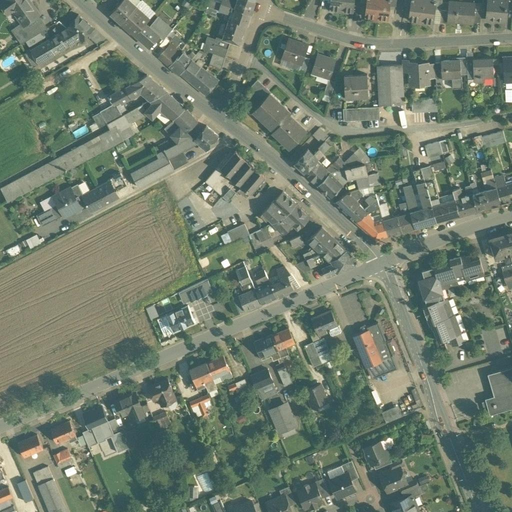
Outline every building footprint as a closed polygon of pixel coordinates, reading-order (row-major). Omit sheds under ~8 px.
[(29,0),(2,0),(0,2),(0,12),(3,17),(13,10),(22,22),(24,25),(33,19),(39,15),(39,14),(29,0)] [(129,0),(122,0),(111,13),(121,23),(137,6),(129,0)] [(221,3),(213,0),(209,0),(207,6),(210,7),(219,10),(221,3)] [(255,1),(250,0),(238,0),(238,1),(234,0),(222,0),(221,3),(251,13),(255,1)] [(330,0),(329,9),(338,10),(338,12),(341,12),(342,0),(330,0)] [(342,0),(341,12),(345,13),(345,11),(353,12),(354,0),(342,0)] [(366,0),(366,3),(365,16),(373,18),(373,21),(376,21),(378,0),(366,0)] [(378,0),(376,21),(380,21),(380,18),(388,19),(390,6),(390,0),(378,0)] [(410,0),(410,6),(408,19),(417,20),(417,22),(421,23),(423,0),(410,0)] [(433,0),(423,0),(421,23),(425,23),(425,21),(434,22),(435,8),(436,0),(433,0)] [(442,0),(433,0),(436,0),(435,8),(441,9),(442,0)] [(474,0),(449,0),(448,10),(448,21),(473,23),(473,21),(474,9),(474,0)] [(507,0),(488,0),(488,2),(487,16),(487,18),(506,20),(507,0)] [(251,13),(221,3),(219,10),(234,14),(232,20),(245,24),(247,25),(251,13)] [(137,6),(121,23),(127,28),(128,26),(131,29),(130,30),(131,30),(141,19),(145,23),(146,23),(150,18),(137,6)] [(448,10),(441,9),(440,23),(447,24),(448,21),(448,10)] [(94,28),(78,14),(67,28),(59,33),(67,47),(80,39),(82,42),(94,28)] [(48,28),(39,15),(33,19),(41,32),(48,28)] [(22,22),(12,29),(22,44),(41,32),(33,19),(24,25),(22,22)] [(141,19),(131,30),(135,35),(145,23),(141,19)] [(232,20),(230,19),(223,38),(239,43),(245,24),(232,20)] [(172,30),(161,20),(156,25),(167,35),(172,30)] [(150,27),(146,23),(145,23),(135,35),(150,47),(156,39),(160,35),(150,27)] [(156,25),(153,23),(150,27),(160,35),(156,39),(160,43),(167,35),(156,25)] [(59,33),(25,53),(33,67),(67,47),(59,33)] [(172,41),(168,38),(162,45),(167,49),(172,53),(177,46),(172,41)] [(308,45),(289,38),(282,57),(302,64),(308,45)] [(228,49),(214,44),(211,53),(213,53),(225,57),(228,49)] [(167,49),(159,57),(169,66),(182,51),(177,46),(172,53),(167,49)] [(182,51),(169,66),(177,73),(185,65),(187,66),(192,60),(188,57),(182,51)] [(225,57),(213,53),(209,65),(221,69),(225,57)] [(335,60),(317,54),(311,72),(330,78),(335,60)] [(492,58),(472,59),(473,73),(473,78),(493,77),(492,58)] [(460,59),(441,60),(441,62),(442,78),(452,78),(453,88),(462,87),(462,74),(461,60),(460,60),(460,59)] [(196,63),(192,60),(187,66),(181,74),(206,95),(219,80),(196,63)] [(429,62),(417,63),(417,61),(409,62),(409,71),(410,85),(415,84),(415,85),(424,85),(425,84),(430,84),(429,77),(429,64),(429,62)] [(402,64),(377,65),(379,105),(404,104),(403,71),(402,64)] [(147,74),(109,96),(114,104),(115,105),(116,104),(120,102),(122,105),(123,104),(142,94),(149,100),(151,99),(166,91),(147,74)] [(367,74),(344,75),(345,98),(368,97),(367,74)] [(258,79),(250,88),(263,100),(269,93),(271,92),(258,79)] [(328,80),(324,94),(331,96),(335,82),(328,80)] [(172,96),(166,91),(151,99),(156,104),(157,104),(149,108),(161,119),(162,118),(169,124),(186,108),(172,95),(172,96)] [(291,113),(269,93),(263,100),(253,110),(273,130),(272,131),(290,148),(306,131),(289,115),(291,113)] [(437,97),(412,99),(412,112),(437,111),(437,97)] [(122,115),(115,118),(119,131),(129,125),(134,134),(139,132),(133,121),(148,112),(146,110),(149,108),(156,104),(151,99),(127,112),(122,115)] [(123,104),(122,105),(120,102),(116,104),(122,115),(127,112),(123,104)] [(114,104),(101,112),(106,123),(115,118),(122,115),(116,104),(115,105),(114,104)] [(380,119),(379,107),(357,108),(345,108),(343,108),(344,121),(380,119)] [(169,124),(164,128),(178,142),(191,135),(187,131),(198,120),(186,108),(169,124)] [(101,112),(93,116),(99,127),(106,123),(101,112)] [(110,129),(1,188),(8,202),(124,140),(119,131),(115,118),(106,123),(110,129)] [(129,125),(119,131),(124,140),(134,134),(129,125)] [(170,146),(164,149),(168,157),(177,152),(198,142),(201,144),(198,148),(200,149),(203,146),(207,150),(219,136),(207,125),(202,130),(195,138),(191,135),(178,142),(170,146)] [(202,130),(198,127),(191,135),(195,138),(202,130)] [(313,134),(322,142),(328,136),(319,127),(313,134)] [(502,130),(481,136),(484,146),(485,148),(506,141),(502,130)] [(481,135),(474,137),(477,148),(484,146),(481,136),(481,135)] [(329,137),(325,141),(330,146),(334,141),(329,137)] [(445,139),(439,141),(442,152),(448,151),(445,139)] [(167,140),(154,147),(157,153),(164,149),(170,146),(167,140)] [(325,141),(320,146),(319,149),(323,153),(330,146),(325,141)] [(439,141),(424,145),(428,157),(442,153),(442,152),(439,141)] [(360,147),(354,152),(363,164),(365,163),(373,161),(360,147)] [(307,148),(294,163),(304,173),(317,160),(323,153),(319,149),(314,154),(307,148)] [(157,153),(129,168),(138,186),(174,168),(168,157),(164,149),(157,153)] [(233,154),(221,168),(244,187),(251,194),(266,176),(236,150),(233,154)] [(177,152),(168,157),(174,168),(174,169),(183,164),(177,152)] [(244,187),(221,168),(233,154),(230,152),(205,181),(228,200),(235,193),(237,195),(244,187)] [(354,152),(344,162),(350,167),(357,165),(363,164),(354,152)] [(344,162),(338,156),(326,169),(330,172),(337,170),(350,167),(344,162)] [(317,160),(304,173),(317,185),(330,172),(326,169),(317,160)] [(445,161),(433,163),(435,169),(446,167),(445,161)] [(365,163),(363,164),(357,165),(359,177),(368,175),(365,163)] [(350,167),(337,170),(338,174),(335,177),(330,172),(317,185),(330,197),(348,180),(356,178),(359,177),(357,165),(350,167)] [(429,165),(421,167),(425,181),(433,179),(429,165)] [(425,181),(421,167),(413,170),(423,206),(422,208),(432,205),(425,181)] [(487,180),(493,178),(491,170),(484,172),(487,180)] [(120,172),(108,179),(109,182),(110,181),(115,191),(126,185),(127,184),(120,172)] [(368,175),(359,177),(356,178),(359,189),(369,187),(381,184),(378,172),(368,175)] [(503,175),(493,178),(496,187),(506,184),(503,175)] [(487,182),(488,186),(493,187),(494,188),(496,187),(493,178),(487,180),(484,181),(484,183),(487,182)] [(455,198),(440,202),(433,179),(425,181),(432,205),(436,221),(460,215),(455,198)] [(78,183),(54,196),(64,215),(64,217),(88,204),(91,211),(105,204),(96,188),(91,191),(85,181),(78,184),(78,183)] [(109,182),(96,188),(105,204),(118,196),(115,191),(110,181),(109,182)] [(511,182),(506,184),(496,187),(501,203),(511,199),(511,182)] [(411,184),(403,186),(406,199),(408,204),(410,211),(418,209),(411,184)] [(359,189),(348,192),(352,196),(360,197),(365,196),(367,194),(367,193),(370,192),(369,187),(359,189)] [(494,188),(473,194),(477,210),(501,203),(496,187),(494,188)] [(460,188),(453,190),(455,198),(462,196),(460,188)] [(283,191),(262,212),(272,222),(284,217),(297,204),(283,191)] [(348,192),(334,202),(347,214),(360,204),(352,196),(348,192)] [(376,193),(377,197),(379,205),(386,203),(383,192),(376,193)] [(462,196),(455,198),(460,215),(477,210),(473,194),(472,193),(468,194),(462,196)] [(54,196),(41,202),(45,210),(51,207),(58,204),(54,196)] [(360,204),(347,214),(355,221),(368,212),(379,205),(377,197),(375,199),(373,198),(371,200),(372,202),(364,208),(360,204)] [(58,204),(51,207),(56,219),(64,215),(58,204)] [(311,216),(297,204),(284,217),(272,222),(282,234),(287,231),(293,225),(298,230),(311,216)] [(408,204),(400,206),(402,213),(397,215),(402,231),(415,227),(410,211),(408,204)] [(368,212),(372,218),(382,215),(381,211),(379,205),(368,212)] [(418,209),(410,211),(415,227),(436,221),(432,205),(422,208),(418,209)] [(45,210),(36,215),(42,226),(56,219),(51,207),(45,210)] [(388,209),(381,211),(382,215),(383,219),(390,217),(388,209)] [(368,212),(355,221),(360,226),(361,225),(374,222),(372,218),(368,212)] [(390,217),(383,219),(387,235),(402,231),(397,215),(390,217)] [(374,222),(361,225),(360,226),(373,237),(377,238),(387,235),(383,219),(374,222)] [(244,223),(228,231),(233,242),(250,234),(244,223)] [(322,226),(308,239),(315,245),(310,251),(304,253),(307,259),(322,252),(335,239),(336,239),(322,226)] [(267,227),(256,232),(261,242),(272,237),(267,227)] [(303,232),(289,239),(293,246),(307,239),(303,232)] [(37,234),(26,239),(31,248),(41,242),(37,234)] [(504,235),(490,239),(492,244),(489,245),(490,251),(493,250),(496,258),(503,256),(503,253),(509,251),(504,235)] [(335,239),(322,252),(307,259),(311,267),(323,261),(322,257),(326,256),(331,260),(346,249),(335,239)] [(20,243),(5,249),(8,256),(22,250),(20,243)] [(357,259),(346,249),(331,260),(332,263),(338,271),(356,263),(357,259)] [(445,262),(434,266),(422,270),(424,276),(422,276),(419,283),(419,285),(417,285),(419,292),(422,291),(424,297),(421,298),(423,306),(423,307),(427,318),(430,325),(431,324),(433,329),(434,328),(439,341),(446,339),(447,343),(451,341),(453,346),(464,342),(461,333),(454,314),(454,315),(448,300),(445,298),(447,294),(445,288),(458,285),(457,280),(466,278),(466,280),(484,275),(480,258),(471,261),(469,255),(461,258),(460,256),(449,259),(450,260),(445,261),(445,262)] [(307,259),(296,264),(297,266),(304,272),(312,269),(311,267),(307,259)] [(332,263),(322,267),(326,276),(338,271),(332,263)] [(511,263),(502,266),(503,271),(511,268),(511,263)] [(255,288),(246,266),(236,270),(242,284),(240,285),(244,293),(239,295),(245,310),(262,304),(255,288)] [(285,267),(277,270),(281,278),(288,275),(291,273),(285,267)] [(511,280),(511,268),(503,271),(502,272),(505,282),(506,282),(511,280)] [(264,270),(254,274),(258,283),(261,282),(262,285),(255,288),(262,304),(277,297),(270,282),(264,270)] [(281,278),(270,282),(277,297),(294,290),(288,275),(281,278)] [(207,278),(181,291),(186,302),(207,294),(205,289),(211,286),(207,278)] [(348,301),(357,299),(356,292),(339,296),(341,307),(349,305),(348,301)] [(239,295),(233,297),(239,313),(245,310),(239,295)] [(154,303),(145,307),(150,318),(159,314),(154,303)] [(182,311),(175,314),(174,311),(166,314),(166,315),(173,332),(181,329),(180,328),(195,321),(188,306),(181,309),(182,311)] [(331,310),(311,318),(319,336),(325,333),(324,331),(328,329),(331,335),(333,336),(340,333),(341,331),(339,325),(338,325),(331,310)] [(166,315),(157,319),(165,336),(167,335),(169,335),(171,333),(173,332),(166,315)] [(369,365),(392,356),(392,355),(392,356),(378,322),(378,321),(366,326),(366,327),(367,330),(362,332),(361,332),(355,335),(354,335),(360,349),(367,366),(369,365)] [(289,328),(272,335),(281,357),(289,354),(286,346),(295,343),(289,328)] [(272,335),(255,342),(261,357),(262,359),(268,357),(267,354),(271,353),(274,360),(279,358),(280,361),(283,360),(281,357),(272,335)] [(324,337),(313,342),(319,356),(330,351),(324,337)] [(313,342),(304,345),(313,367),(322,363),(319,356),(313,342)] [(223,355),(207,362),(213,377),(220,374),(223,380),(233,376),(223,355)] [(392,356),(369,365),(374,377),(397,368),(392,356)] [(284,362),(283,362),(286,368),(293,365),(291,359),(284,362)] [(283,360),(280,361),(281,363),(276,365),(285,386),(292,382),(286,368),(283,362),(284,362),(283,360)] [(207,362),(190,369),(196,384),(198,389),(206,385),(209,392),(218,388),(213,377),(207,362)] [(368,380),(374,377),(369,365),(367,366),(363,368),(368,380)] [(511,366),(488,374),(495,396),(486,398),(490,414),(511,407),(511,366)] [(268,369),(251,376),(256,388),(273,381),(268,369)] [(245,378),(235,382),(238,388),(240,393),(249,389),(245,378)] [(168,379),(148,387),(154,401),(159,398),(162,406),(176,400),(173,392),(174,392),(168,379)] [(273,381),(256,388),(260,397),(261,400),(278,394),(273,381)] [(235,382),(228,386),(230,391),(238,388),(235,382)] [(321,384),(305,390),(312,408),(328,401),(321,384)] [(135,392),(115,400),(121,416),(132,411),(135,418),(144,414),(144,412),(141,406),(135,392)] [(209,394),(196,399),(200,410),(203,416),(209,414),(204,402),(211,399),(209,394)] [(196,399),(190,402),(194,412),(200,410),(196,399)] [(284,403),(271,408),(281,432),(294,427),(284,403)] [(147,404),(141,406),(144,412),(150,410),(147,404)] [(399,405),(382,409),(385,420),(402,416),(399,405)] [(102,407),(83,415),(89,429),(108,421),(102,407)] [(166,411),(153,417),(158,428),(164,425),(161,420),(168,417),(166,411)] [(70,420),(51,428),(57,443),(76,434),(70,420)] [(135,444),(128,427),(120,430),(125,440),(128,448),(135,444)] [(116,444),(125,440),(120,430),(111,434),(116,444)] [(95,442),(90,431),(84,434),(88,444),(95,442)] [(37,434),(18,442),(24,457),(43,448),(37,434)] [(88,444),(84,434),(77,437),(81,447),(88,444)] [(422,434),(421,443),(432,444),(433,435),(422,434)] [(380,441),(376,440),(373,441),(372,444),(364,447),(367,453),(366,453),(369,460),(370,460),(371,464),(373,463),(388,457),(388,456),(387,455),(388,452),(387,449),(384,448),(381,440),(380,441)] [(68,448),(54,454),(60,469),(74,463),(68,448)] [(388,457),(373,463),(375,469),(390,463),(392,462),(390,457),(388,456),(388,457)] [(392,462),(390,463),(393,468),(400,465),(400,466),(404,464),(401,458),(392,462)] [(352,460),(341,465),(345,474),(348,473),(352,480),(359,477),(352,460)] [(121,462),(121,471),(132,471),(132,463),(121,462)] [(393,468),(380,474),(388,491),(400,486),(408,483),(407,482),(400,466),(400,465),(393,468)] [(48,466),(33,472),(38,484),(53,477),(48,466)] [(345,474),(330,480),(337,497),(355,489),(352,480),(348,473),(345,474)] [(418,478),(421,484),(429,481),(427,475),(418,478)] [(53,477),(38,484),(50,511),(65,505),(53,477)] [(323,478),(315,481),(315,482),(316,482),(322,498),(329,495),(323,478)] [(34,498),(26,479),(17,483),(25,501),(34,498)] [(416,479),(407,482),(408,483),(400,486),(402,492),(419,485),(416,479)] [(315,482),(309,485),(308,483),(303,486),(304,487),(297,490),(305,508),(311,506),(312,507),(317,505),(317,503),(323,501),(322,498),(316,482),(315,482)] [(197,496),(197,485),(189,485),(189,497),(197,496)] [(419,485),(402,492),(405,498),(412,495),(412,497),(422,493),(419,485)] [(8,486),(0,489),(0,502),(10,499),(13,497),(8,486)] [(296,503),(289,486),(279,490),(282,496),(285,495),(290,505),(296,503)] [(292,511),(290,505),(285,495),(282,496),(267,502),(268,505),(267,507),(269,510),(271,511),(292,511)] [(405,498),(389,504),(392,511),(406,511),(417,508),(412,497),(412,495),(405,498)] [(13,507),(10,499),(0,502),(0,509),(1,511),(16,511),(14,506),(13,507)] [(226,511),(221,499),(212,503),(216,511),(226,511)] [(256,511),(252,500),(241,505),(240,504),(239,504),(234,506),(233,507),(235,511),(234,511),(233,511),(256,511)]
